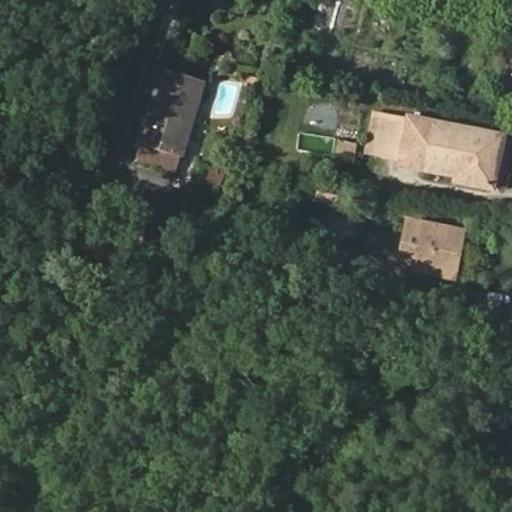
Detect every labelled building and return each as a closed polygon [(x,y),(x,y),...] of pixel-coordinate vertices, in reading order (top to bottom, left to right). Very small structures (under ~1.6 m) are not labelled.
[(181,158),(204,81),(162,69),(139,145),(142,146),(177,157),(181,158)] [(375,156),(383,113),(374,112),(365,154),(375,156)] [(492,162),(497,136),(383,113),(375,156),(425,166),(424,170),(457,176),(456,180),(492,187),(497,163),(492,162)] [(300,133),(298,151),(332,155),(334,136),(300,133)] [(497,163),(502,137),(497,136),(492,162),(497,163)] [(354,157),(357,144),(338,141),(335,154),(354,157)] [(173,171),(177,157),(142,146),(138,160),(173,171)] [(219,187),(221,179),(209,175),(207,184),(219,187)] [(232,226),(237,210),(226,207),(222,224),(232,226)] [(152,241),(155,219),(133,217),(130,238),(152,241)] [(459,256),(463,232),(407,221),(398,265),(368,258),(364,277),(402,284),(406,268),(449,277),(453,255),(459,256)] [(100,265),(107,241),(88,235),(81,259),(100,265)] [(454,278),(459,256),(453,255),(449,277),(454,278)] [(116,295),(121,275),(105,272),(101,292),(116,295)] [(97,293),(100,280),(75,274),(73,288),(97,293)]
